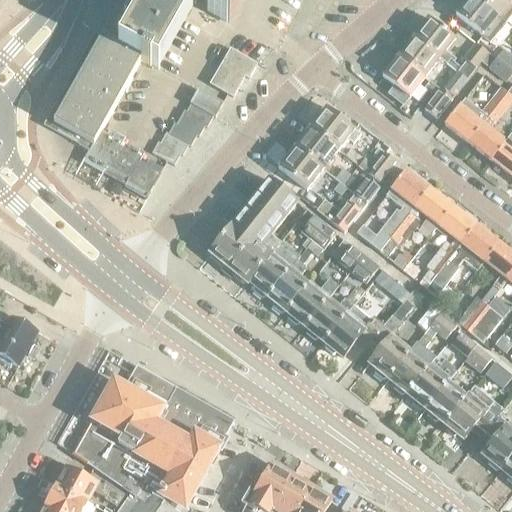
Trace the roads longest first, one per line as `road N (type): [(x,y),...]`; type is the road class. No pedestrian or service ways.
road 1 (secondary): [(448,511),(130,271)]
road 2 (secondary): [(114,292),(434,511)]
road 3 (residential): [(130,271),(317,69)]
road 4 (residential): [(511,225),(317,69)]
road 5 (secondary): [(130,271),(0,153)]
road 6 (secondary): [(0,194),(114,292)]
road 7 (residential): [(42,420),(114,292)]
road 8 (tertiary): [(0,107),(58,33),(60,5)]
